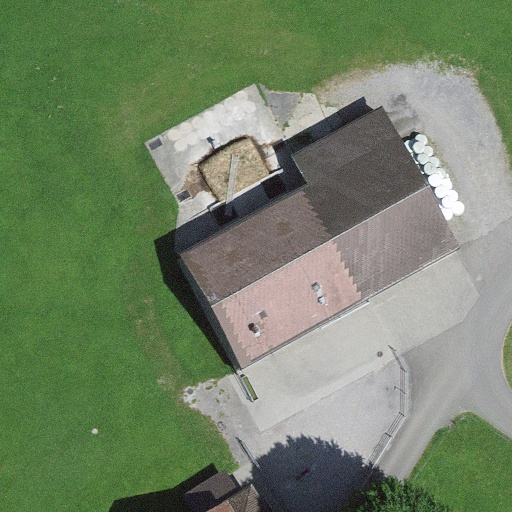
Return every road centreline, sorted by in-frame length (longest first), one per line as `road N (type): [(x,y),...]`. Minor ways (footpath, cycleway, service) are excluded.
road 1 (unknown): [(511,177),(451,374)]
road 2 (unclassified): [(451,374),(374,511)]
